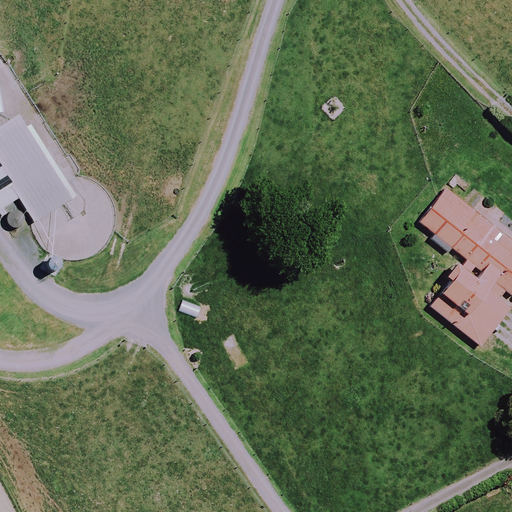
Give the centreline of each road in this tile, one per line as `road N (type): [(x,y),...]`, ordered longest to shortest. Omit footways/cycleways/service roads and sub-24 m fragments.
road 1 (track): [(150,302),(232,233),(265,55),(292,0)]
road 2 (track): [(0,16),(150,302)]
road 3 (track): [(327,511),(150,302)]
road 4 (track): [(150,302),(51,280),(0,220)]
road 5 (track): [(21,350),(150,302)]
